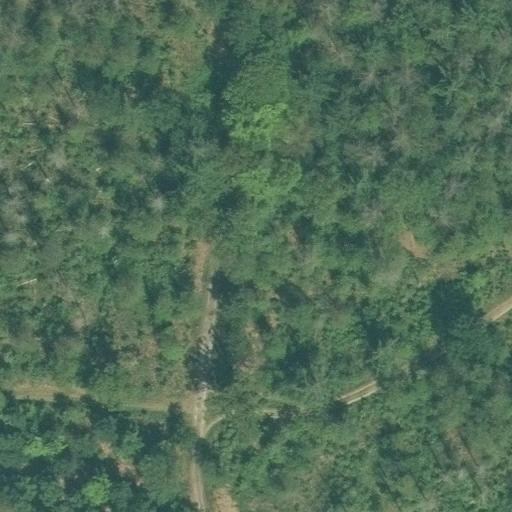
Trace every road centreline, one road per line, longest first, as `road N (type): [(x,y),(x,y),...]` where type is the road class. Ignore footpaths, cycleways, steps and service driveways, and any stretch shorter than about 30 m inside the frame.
road 1 (track): [(241,0),(200,409)]
road 2 (track): [(511,303),(402,372),(323,409),(200,409)]
road 3 (track): [(200,409),(0,395)]
